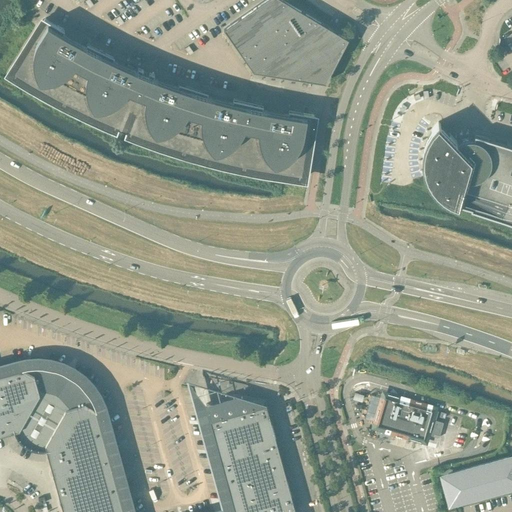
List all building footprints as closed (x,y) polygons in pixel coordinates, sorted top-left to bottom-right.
[(348,37),(301,9),(286,0),(262,0),(223,27),(253,70),(325,81),(348,37)] [(288,111),(280,110),(262,107),(263,104),(233,98),(232,100),(224,98),(207,93),(208,91),(179,82),(178,84),(153,75),(154,73),(149,71),(148,73),(142,70),(143,68),(138,66),(137,69),(129,65),(121,62),(113,58),(114,56),(102,50),(87,42),(86,44),(78,40),(71,36),(63,31),(64,29),(45,17),(10,72),(33,86),(56,99),(69,105),(81,112),(93,117),(101,121),(110,125),(118,128),(119,127),(121,128),(126,130),(125,131),(134,134),(151,141),(183,151),(213,160),(243,167),(274,172),(304,177),(314,113),(288,109),(288,111)] [(422,153),(422,161),(423,169),(426,177),(427,177),(429,180),(430,184),(431,184),(436,190),(436,191),(442,195),(442,196),(449,200),(449,201),(456,204),(458,204),(459,203),(471,207),(470,208),(500,218),(511,221),(511,144),(510,144),(511,143),(506,141),(505,144),(494,140),(495,138),(490,136),(490,137),(474,133),(473,137),(469,137),(465,137),(460,139),(457,141),(448,132),(438,122),(431,129),(427,136),(424,144),(422,153)] [(0,373),(0,434),(10,431),(19,429),(39,394),(38,390),(34,375),(22,368),(0,373)] [(65,408),(66,408),(65,405),(55,395),(41,390),(38,390),(39,394),(19,429),(10,431),(16,441),(29,449),(43,450),(46,449),(45,444),(65,408)] [(354,391),(352,400),(361,403),(364,393),(354,391)] [(371,394),(364,418),(374,421),(376,422),(375,425),(385,428),(385,431),(399,435),(400,433),(425,440),(426,433),(438,437),(443,422),(435,419),(438,410),(434,409),(434,408),(384,394),(383,397),(381,397),(371,394)] [(295,511),(266,402),(206,404),(217,445),(223,450),(219,451),(235,511),(295,511)] [(123,511),(96,410),(84,403),(66,408),(65,408),(45,444),(46,449),(63,511),(123,511)] [(511,456),(448,474),(449,478),(445,479),(446,485),(444,486),(446,491),(448,491),(450,497),(454,496),(455,500),(511,484),(511,456)]
